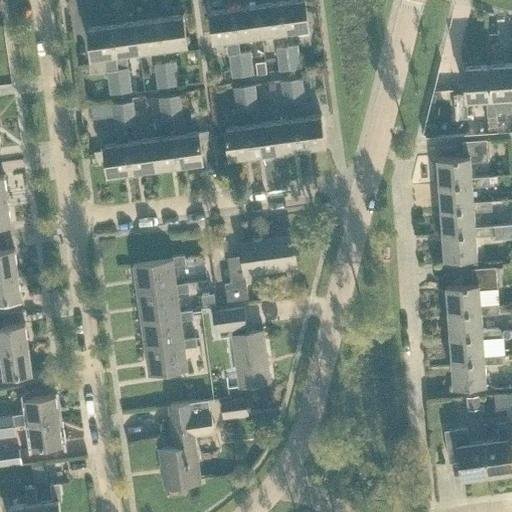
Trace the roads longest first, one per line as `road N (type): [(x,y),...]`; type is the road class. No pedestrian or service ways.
road 1 (unclassified): [(281,476),(309,414),(364,192)]
road 2 (residential): [(71,220),(318,186),(364,192)]
road 3 (residential): [(111,511),(71,220)]
road 4 (residential): [(71,220),(40,0)]
road 5 (unclassified): [(364,192),(412,0)]
